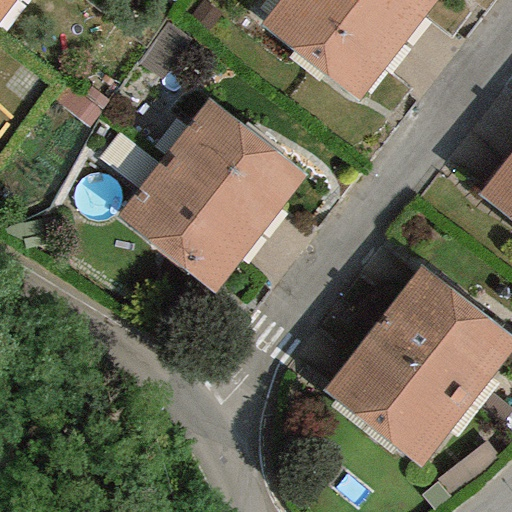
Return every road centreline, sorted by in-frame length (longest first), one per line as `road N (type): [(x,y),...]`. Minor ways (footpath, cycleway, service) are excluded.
road 1 (residential): [(511,30),(199,418)]
road 2 (residential): [(199,418),(0,271)]
